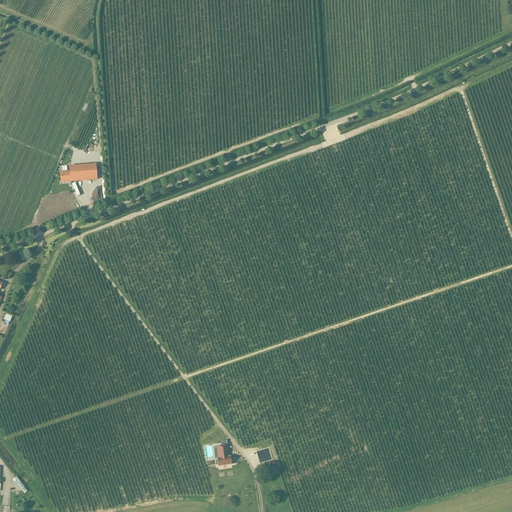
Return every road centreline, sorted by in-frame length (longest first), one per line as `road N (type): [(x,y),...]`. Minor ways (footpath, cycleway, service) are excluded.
road 1 (unclassified): [(511,43),(187,180),(0,247)]
road 2 (track): [(0,9),(86,45),(92,0)]
